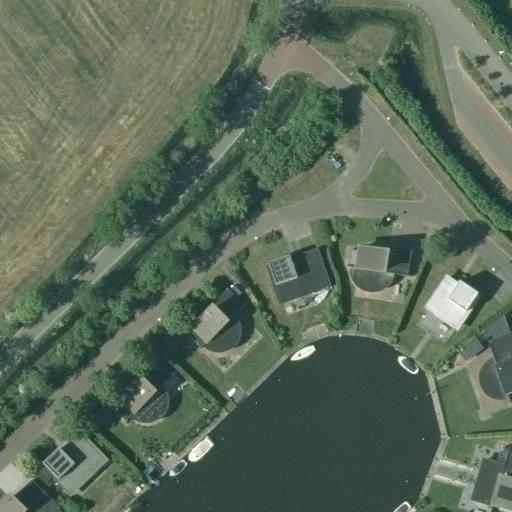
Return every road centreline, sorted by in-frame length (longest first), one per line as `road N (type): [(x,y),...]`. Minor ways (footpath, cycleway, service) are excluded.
road 1 (unclassified): [(280,48),(230,129),(0,357)]
road 2 (residential): [(324,206),(242,233),(203,256),(0,455)]
road 3 (residential): [(371,118),(453,224)]
road 4 (residential): [(453,224),(324,206)]
road 5 (residential): [(511,95),(432,0)]
